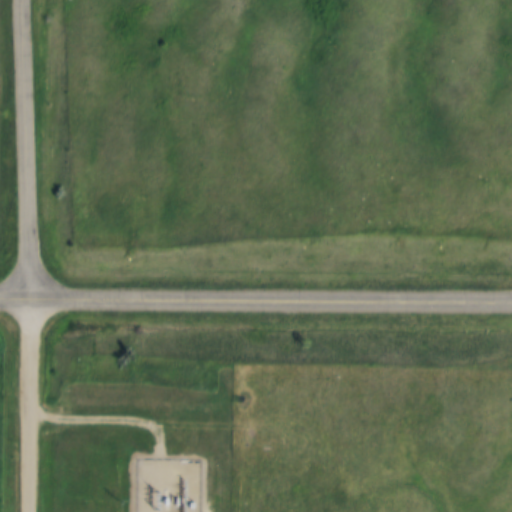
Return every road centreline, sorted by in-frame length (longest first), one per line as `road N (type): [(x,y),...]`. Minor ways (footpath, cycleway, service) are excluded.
road 1 (tertiary): [(0,299),(511,304)]
road 2 (tertiary): [(28,300),(20,0)]
